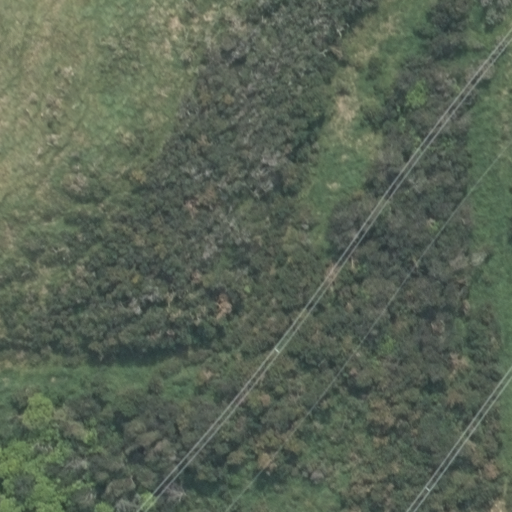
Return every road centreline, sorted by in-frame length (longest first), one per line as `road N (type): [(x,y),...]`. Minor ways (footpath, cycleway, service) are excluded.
road 1 (track): [(0,381),(157,376),(252,330),(315,161),(384,7),(395,0)]
road 2 (track): [(511,128),(479,277),(511,399)]
